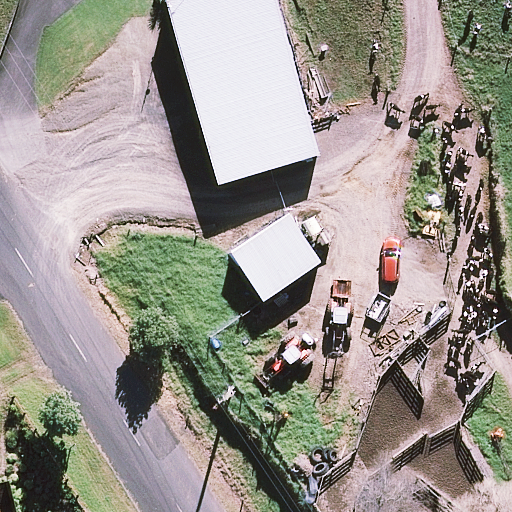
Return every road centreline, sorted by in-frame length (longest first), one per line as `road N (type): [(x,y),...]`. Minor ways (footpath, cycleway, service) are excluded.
road 1 (unclassified): [(0,220),(183,511)]
road 2 (track): [(338,191),(358,237),(415,275),(469,331),(511,398)]
road 3 (track): [(338,191),(399,127),(421,78),(420,0)]
